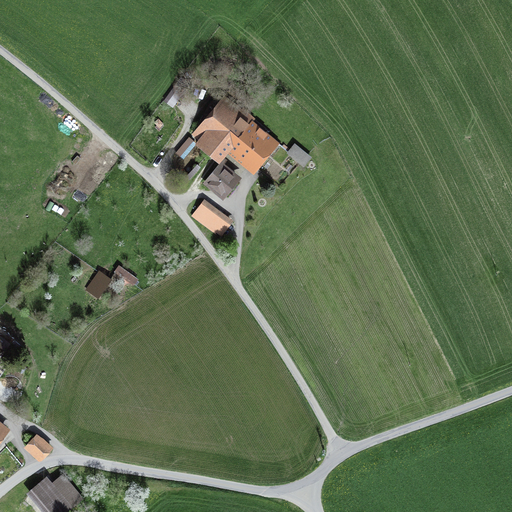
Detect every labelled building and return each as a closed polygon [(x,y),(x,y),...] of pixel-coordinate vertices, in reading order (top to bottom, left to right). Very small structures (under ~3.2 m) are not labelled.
[(176,87),(168,98),(173,102),(182,90),(176,87)] [(254,166),(275,140),(268,134),(270,132),(244,111),(242,112),(225,98),(195,134),(201,139),(197,144),(209,154),(213,149),(222,157),(231,147),(254,166)] [(306,155),(295,146),(289,153),(300,162),(306,155)] [(194,175),(197,163),(187,160),(184,172),(194,175)] [(219,169),(209,181),(224,194),(237,178),(220,164),(217,167),(219,169)] [(218,229),(222,232),(231,221),(204,200),(193,215),(216,232),(218,229)] [(115,268),(133,282),(136,278),(118,264),(115,268)] [(98,271),(86,287),(97,294),(108,278),(98,271)] [(30,445),(39,453),(46,445),(37,437),(30,445)] [(29,490),(47,511),(62,511),(79,499),(61,477),(49,486),(43,479),(29,490)]
